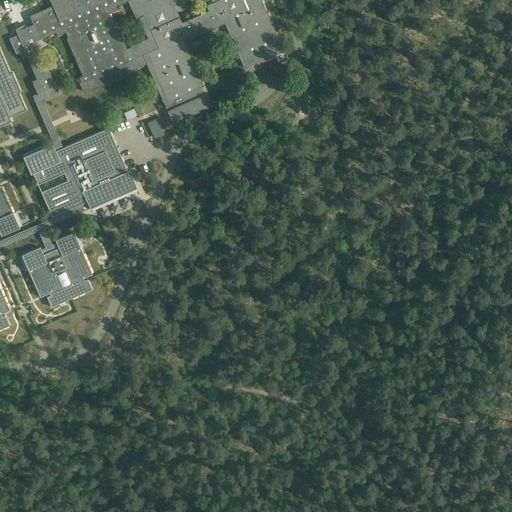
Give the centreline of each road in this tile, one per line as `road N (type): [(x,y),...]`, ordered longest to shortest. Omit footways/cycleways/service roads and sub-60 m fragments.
road 1 (track): [(416,511),(353,452),(322,405),(391,223),(461,112),(511,52)]
road 2 (residential): [(0,369),(67,362),(88,346),(120,293),(180,146),(267,93),(297,60),(283,0)]
